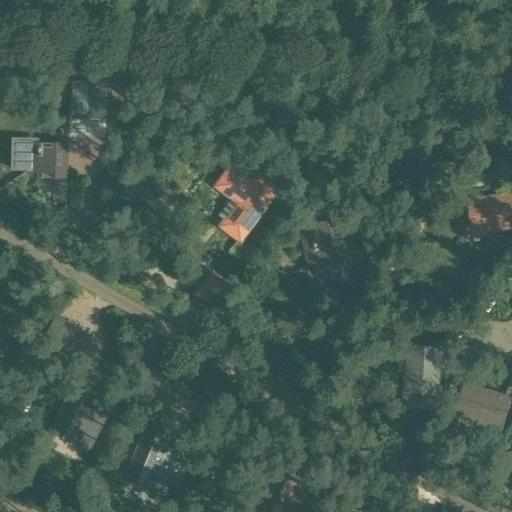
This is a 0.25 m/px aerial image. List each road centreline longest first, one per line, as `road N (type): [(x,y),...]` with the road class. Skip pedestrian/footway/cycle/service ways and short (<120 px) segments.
road 1 (track): [(98,0),(412,42),(511,41)]
road 2 (unknown): [(305,413),(349,341),(511,340)]
